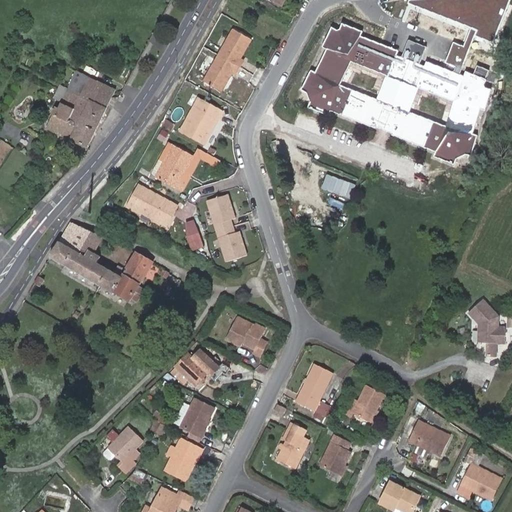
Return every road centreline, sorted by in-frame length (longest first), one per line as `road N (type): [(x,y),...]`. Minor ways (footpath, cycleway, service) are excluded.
road 1 (residential): [(323,0),(253,115),(246,150),(302,327),(231,473)]
road 2 (tertiary): [(0,277),(111,143),(201,0)]
